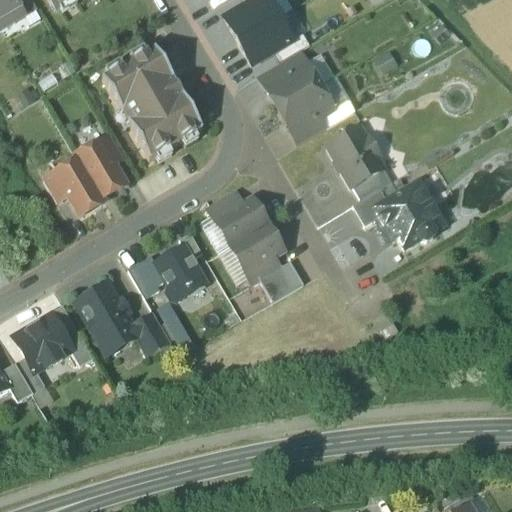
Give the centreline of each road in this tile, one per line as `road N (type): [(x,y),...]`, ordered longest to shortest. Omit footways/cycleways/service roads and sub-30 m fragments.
road 1 (primary): [(511,433),(337,447),(153,480),(61,511)]
road 2 (residential): [(0,308),(224,173),(233,153),(230,112),(163,0)]
